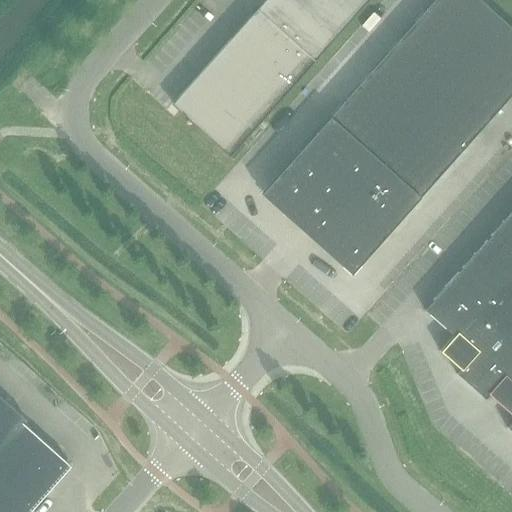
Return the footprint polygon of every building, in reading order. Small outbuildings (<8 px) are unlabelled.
[(368,0),(263,0),(170,104),(229,156),(314,61),(368,0)] [(304,153),(268,194),(277,202),(279,204),(283,200),(291,207),(283,215),(286,217),(290,213),(307,229),(304,233),(306,235),(310,231),(328,247),(324,251),(326,253),(334,245),(342,252),(338,256),(340,258),(349,266),(386,225),(390,229),(511,92),(511,29),(478,0),(432,0),(300,149),(304,153)] [(148,68),(140,76),(163,98),(171,89),(148,68)] [(511,209),(423,310),(452,335),(452,336),(453,336),(439,351),(459,369),(455,373),(484,399),(488,394),(511,415),(511,419),(506,427),(511,432),(511,209)] [(0,511),(27,511),(70,466),(0,403),(0,511)]
